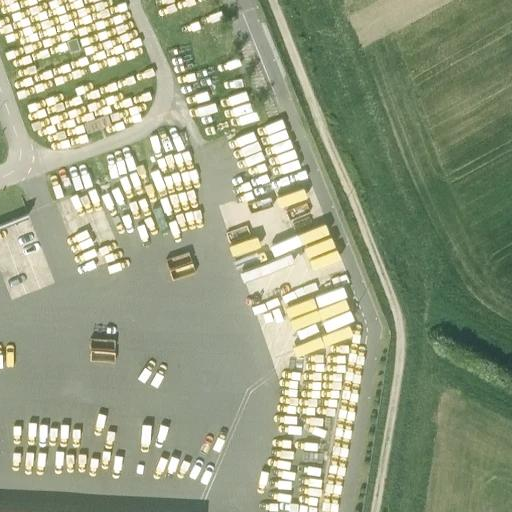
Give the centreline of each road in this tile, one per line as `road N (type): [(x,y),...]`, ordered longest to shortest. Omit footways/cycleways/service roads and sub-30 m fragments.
road 1 (track): [(375,511),(400,353),(394,306),(272,0)]
road 2 (unclassified): [(343,511),(372,315),(300,140)]
road 3 (unclassified): [(300,140),(245,0)]
road 4 (unclassified): [(153,121),(132,137),(27,172)]
